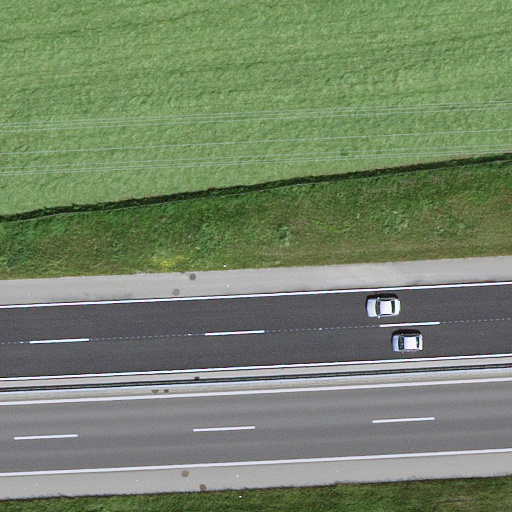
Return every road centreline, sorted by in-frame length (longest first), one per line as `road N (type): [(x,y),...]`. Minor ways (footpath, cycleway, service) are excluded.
road 1 (motorway): [(0,438),(511,413)]
road 2 (motorway): [(511,318),(0,342)]
